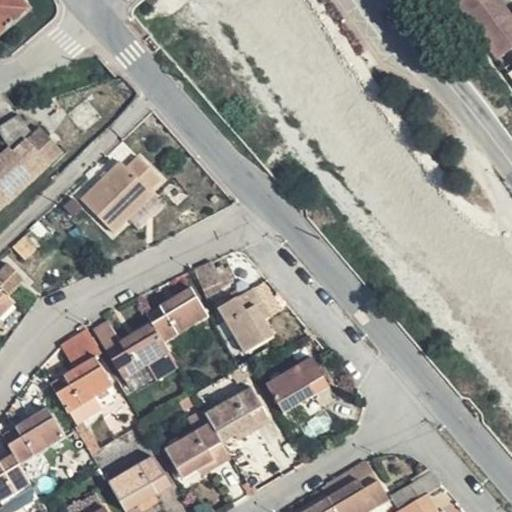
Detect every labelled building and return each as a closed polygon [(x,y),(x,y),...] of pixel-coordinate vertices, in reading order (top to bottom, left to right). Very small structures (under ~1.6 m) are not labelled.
[(0,0),(0,28),(21,11),(11,0),(0,0)] [(511,20),(496,0),(458,0),(500,58),(511,49),(511,20)] [(0,134),(9,150),(31,137),(18,114),(0,125),(0,134)] [(21,158),(51,139),(41,130),(13,154),(11,151),(0,160),(0,171),(5,168),(21,158)] [(5,168),(24,190),(63,152),(51,139),(21,158),(5,168)] [(148,191),(159,179),(137,158),(126,168),(121,163),(81,203),(112,233),(152,195),(148,191)] [(9,204),(24,190),(5,168),(0,171),(0,203),(5,199),(9,204)] [(70,215),(76,209),(67,199),(61,205),(70,215)] [(50,223),(59,214),(54,208),(45,217),(50,223)] [(24,259),(34,250),(24,238),(13,248),(24,259)] [(210,262),(194,270),(205,299),(221,291),(220,288),(232,281),(227,270),(225,271),(221,263),(218,263),(216,263),(211,267),(210,262)] [(0,273),(0,314),(12,303),(6,296),(22,280),(8,266),(0,273)] [(253,288),(247,292),(262,318),(269,315),(253,288)] [(262,318),(247,292),(241,296),(237,289),(215,301),(245,353),(273,337),(262,318)] [(190,290),(147,315),(152,324),(163,343),(206,317),(190,290)] [(156,380),(177,367),(163,343),(152,324),(119,343),(107,322),(94,331),(124,380),(147,365),(156,380)] [(61,347),(75,370),(94,359),(79,336),(61,347)] [(283,413),(328,387),(311,358),(266,386),(283,413)] [(75,370),(49,386),(66,414),(70,412),(84,404),(110,388),(94,359),(75,370)] [(208,426),(220,445),(247,429),(267,418),(250,390),(203,417),(208,426)] [(84,404),(70,412),(79,426),(92,418),(84,404)] [(48,410),(2,436),(14,457),(18,465),(64,439),(48,410)] [(187,420),(195,434),(208,426),(203,417),(200,412),(187,420)] [(267,418),(247,429),(251,435),(270,424),(267,418)] [(215,467),(228,459),(220,445),(208,426),(195,434),(166,451),(184,479),(212,461),(215,467)] [(18,465),(14,457),(0,464),(0,502),(30,485),(18,465)] [(150,459),(108,484),(124,511),(127,511),(137,507),(153,497),(168,488),(150,459)] [(371,472),(365,463),(318,491),(320,495),(323,500),(371,472)] [(387,501),(371,472),(323,500),(330,511),(368,511),(371,511),(387,501)] [(438,485),(428,473),(391,495),(399,509),(438,485)] [(0,508),(2,511),(13,511),(37,498),(30,485),(0,502),(0,508)] [(68,511),(101,511),(102,511),(93,495),(67,510),(68,511)] [(304,511),(323,500),(320,495),(292,511),(304,511)] [(153,497),(137,507),(139,511),(143,511),(157,504),(153,497)] [(431,511),(423,497),(398,511),(431,511)] [(330,511),(323,500),(304,511),(330,511)]
